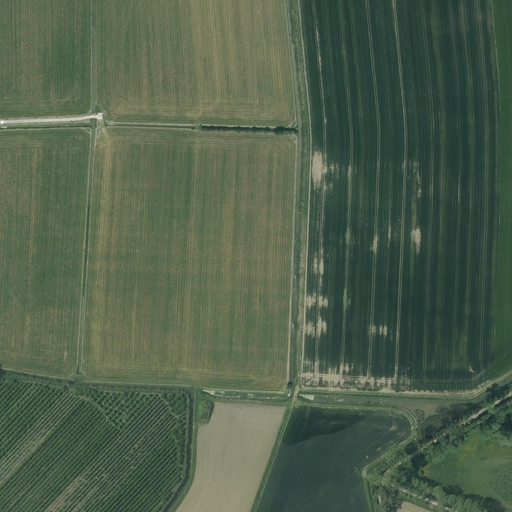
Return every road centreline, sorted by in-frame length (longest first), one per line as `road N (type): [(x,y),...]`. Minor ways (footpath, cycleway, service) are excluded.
road 1 (track): [(295,0),(307,132),(296,391),(253,511)]
road 2 (track): [(383,481),(393,466),(511,393)]
